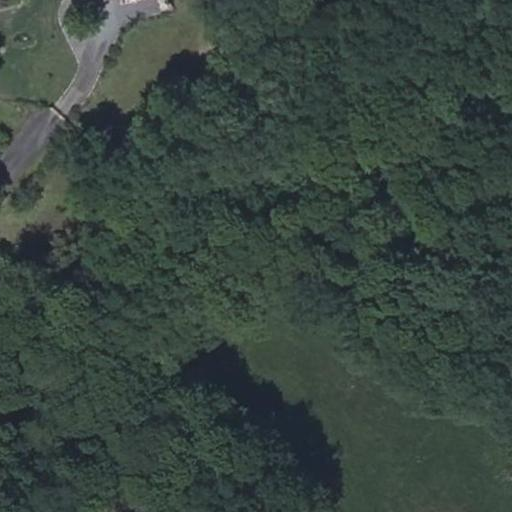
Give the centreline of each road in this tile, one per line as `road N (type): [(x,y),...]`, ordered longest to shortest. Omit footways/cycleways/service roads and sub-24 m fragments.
road 1 (track): [(45,343),(279,251),(511,51)]
road 2 (unclassified): [(0,487),(41,421),(46,339),(0,302)]
